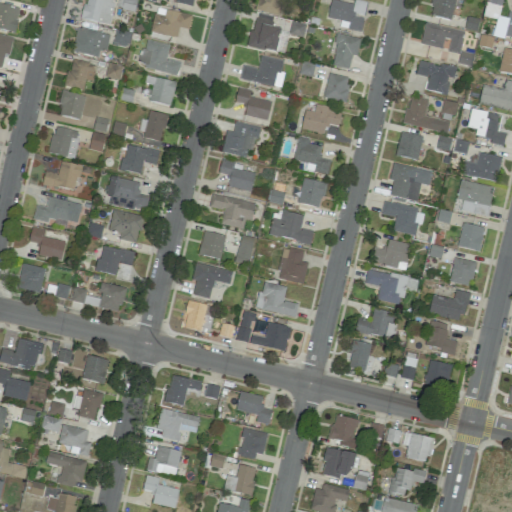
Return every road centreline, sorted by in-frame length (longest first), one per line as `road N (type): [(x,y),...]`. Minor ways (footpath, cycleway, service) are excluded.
road 1 (residential): [(400,0),(277,511)]
road 2 (residential): [(226,0),(104,511)]
road 3 (residential): [(0,308),(511,430)]
road 4 (residential): [(511,240),(447,511)]
road 5 (residential): [(53,0),(0,221)]
